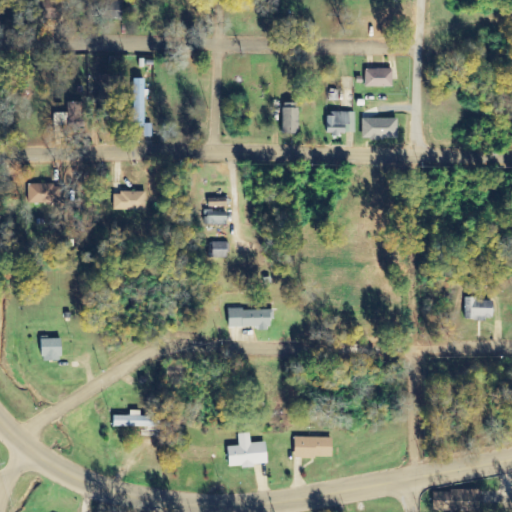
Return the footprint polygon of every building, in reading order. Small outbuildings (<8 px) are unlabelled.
[(361,69),(361,87),(389,87),(389,69),(361,69)] [(99,129),(117,128),(116,106),(108,107),(107,91),(111,90),(111,75),(98,76),(99,129)] [(146,125),(147,80),(134,80),(133,128),(147,128),(146,137),(153,137),(153,125),(146,125)] [(54,126),(70,126),(70,131),(84,131),(85,103),(68,103),(68,114),(54,114),(54,126)] [(279,134),(297,134),(296,108),(279,108),(279,134)] [(353,112),(325,112),(324,133),(352,134),(353,112)] [(393,118),(358,118),(358,138),(393,138),(393,118)] [(30,204),(61,204),(60,185),(29,186),(30,204)] [(115,211),(147,212),(147,194),(116,193),(115,211)] [(226,206),(226,198),(204,199),(204,207),(226,206)] [(224,211),(201,211),(201,225),(223,225),(224,211)] [(207,243),(208,259),(226,258),(226,242),(207,243)] [(463,319),(490,320),(491,300),(464,299),(463,319)] [(270,309),(224,310),(224,327),(256,327),(256,329),(270,329),(270,309)] [(36,339),(36,361),(58,360),(58,339),(36,339)] [(109,415),(108,427),(142,428),(142,433),(159,433),(159,415),(136,415),(137,411),(126,411),(125,416),(109,415)] [(262,443),(248,443),(247,433),(235,434),(236,447),(222,447),(223,467),(263,466),(262,443)] [(328,459),(328,438),(290,437),(290,458),(328,459)] [(429,490),(428,510),(476,511),(477,492),(429,490)]
